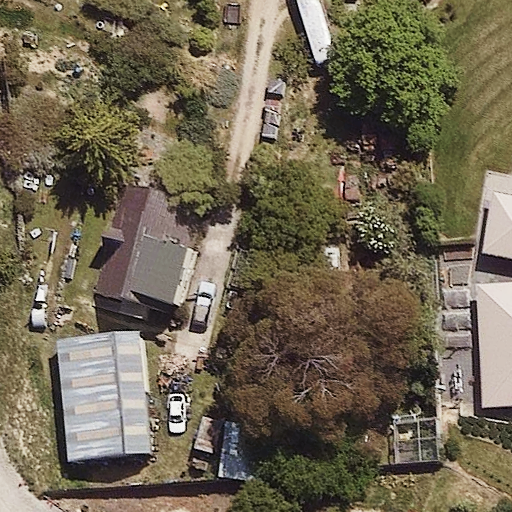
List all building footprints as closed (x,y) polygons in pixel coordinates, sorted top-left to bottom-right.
[(329,0),(296,0),(316,58),(346,48),(329,0)] [(176,185),(134,170),(91,295),(179,326),(208,241),(162,225),(176,185)] [(511,187),(500,187),(498,251),(511,253),(511,187)] [(511,276),(476,277),(478,406),(511,405),(511,276)] [(147,323),(56,329),(66,464),(156,458),(147,323)] [(277,419),(223,411),(213,477),(267,485),(277,419)]
